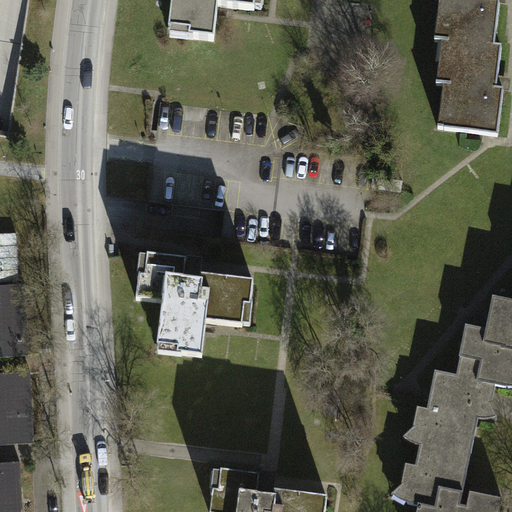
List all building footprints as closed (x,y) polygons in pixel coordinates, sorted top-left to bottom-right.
[(173,0),(170,30),(191,33),(190,39),(215,41),(218,15),(219,7),(255,11),(256,0),(173,0)] [(440,3),(436,46),(443,47),(494,52),(499,9),(492,8),(492,0),(433,0),(433,2),(440,3)] [(444,91),(440,135),(498,141),(502,97),(497,96),(501,53),(494,52),(443,47),(438,91),(444,91)] [(183,265),(139,260),(133,305),(164,309),(157,360),(200,365),(205,328),(248,333),(253,288),(203,282),(202,288),(181,285),(183,265)] [(0,511),(23,511),(20,463),(1,464),(0,455),(0,445),(35,444),(31,372),(0,373),(0,357),(30,356),(26,285),(0,286),(0,511)] [(511,306),(494,303),(488,334),(470,330),(464,359),(485,364),(481,382),(498,386),(508,388),(511,387),(511,306)] [(494,406),(498,386),(481,382),(485,364),(464,359),(460,381),(440,377),(433,413),(421,411),(416,433),(407,441),(421,448),(425,449),(423,458),(471,468),(480,422),(500,419),(494,406)] [(462,509),(471,468),(423,458),(421,468),(411,466),(406,489),(396,499),(410,507),(420,509),(419,511),(505,511),(507,504),(473,497),(470,511),(462,509)] [(257,481),(212,475),(206,511),(326,511),(328,503),(277,497),(276,503),(255,501),(257,481)]
